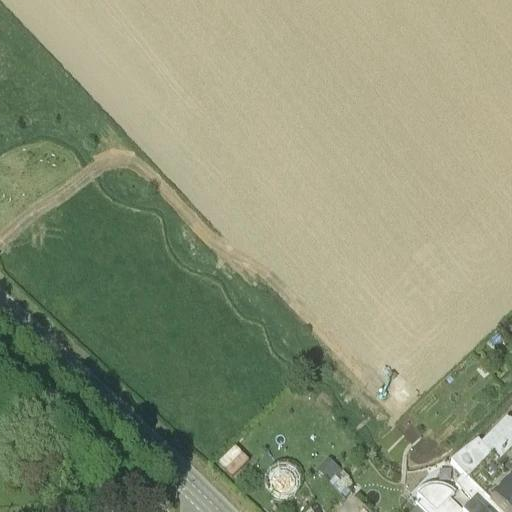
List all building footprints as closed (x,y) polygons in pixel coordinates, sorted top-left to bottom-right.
[(511,450),(511,424),(509,422),(506,419),(480,446),(477,443),(450,466),(462,478),(477,492),(498,511),(511,511),(511,462),(499,476),(493,470),(511,450)] [(272,494),(292,510),(308,490),(287,474),(272,494)] [(454,487),(469,501),(477,492),(462,478),(454,487)] [(498,511),(477,492),(469,501),(472,505),(464,511),(458,511),(450,503),(455,494),(445,488),(439,486),(432,486),(427,487),(421,490),(414,495),(422,503),(431,511),(498,511)] [(431,511),(422,503),(413,511),(431,511)]
